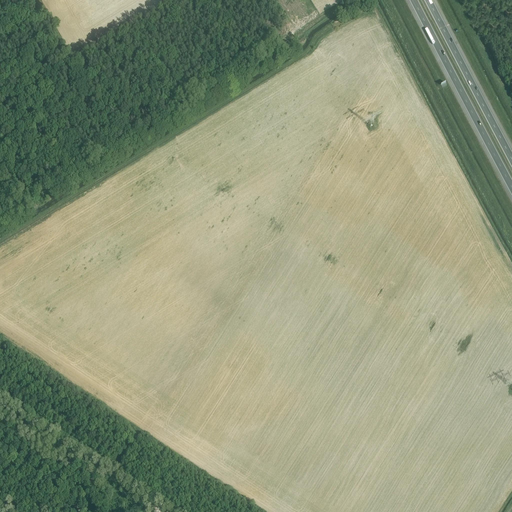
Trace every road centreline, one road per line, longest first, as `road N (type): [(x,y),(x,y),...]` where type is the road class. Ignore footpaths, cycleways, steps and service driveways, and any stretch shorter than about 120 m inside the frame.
road 1 (track): [(373,1),(319,34),(304,54),(0,241)]
road 2 (track): [(511,263),(373,1)]
road 3 (track): [(177,511),(0,395)]
road 4 (motorway): [(416,0),(511,182)]
road 5 (motorway): [(511,153),(431,0)]
